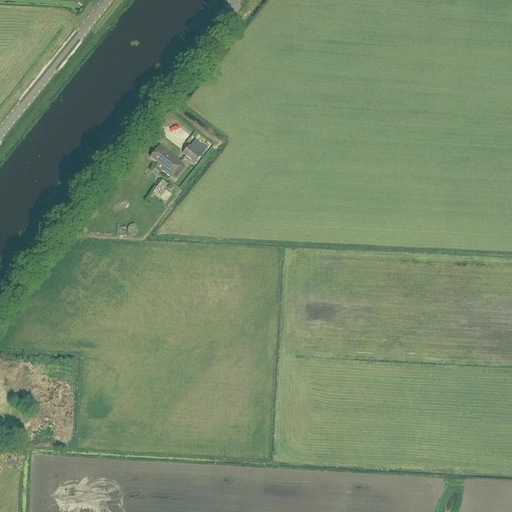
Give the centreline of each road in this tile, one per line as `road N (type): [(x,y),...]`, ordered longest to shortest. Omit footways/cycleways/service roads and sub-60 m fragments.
road 1 (tertiary): [(0,292),(234,0)]
road 2 (tertiary): [(107,0),(0,133)]
